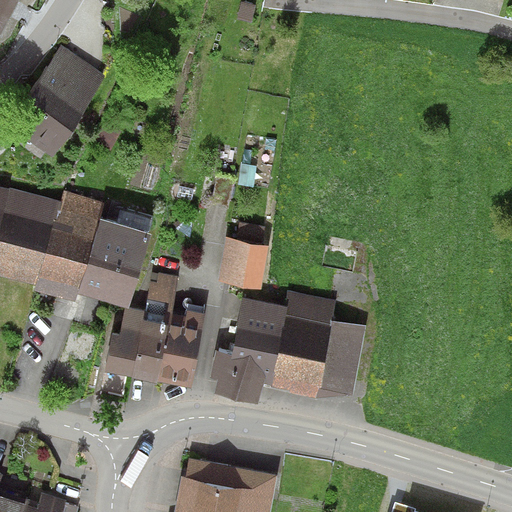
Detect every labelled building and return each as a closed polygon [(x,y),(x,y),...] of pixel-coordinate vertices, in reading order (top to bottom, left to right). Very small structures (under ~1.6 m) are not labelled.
[(0,0),(0,29),(14,0),(0,0)] [(255,4),(240,1),(236,18),(252,21),(255,4)] [(54,46),(5,126),(50,154),(99,74),(54,46)] [(120,128),(106,120),(94,138),(109,147),(120,128)] [(59,198),(4,185),(0,201),(0,273),(34,284),(59,198)] [(105,197),(62,185),(59,198),(34,284),(31,288),(75,300),(78,287),(100,212),(105,197)] [(150,215),(117,205),(114,216),(147,226),(150,215)] [(100,212),(78,287),(126,301),(147,226),(114,216),(100,212)] [(267,241),(224,233),(217,278),(260,285),(267,241)] [(119,328),(109,326),(101,368),(153,378),(165,318),(173,276),(152,272),(144,308),(124,304),(119,328)] [(334,300),(289,291),(287,302),(270,380),(268,387),(314,396),(316,384),(330,318),(334,300)] [(229,348),(215,346),(209,374),(215,375),(212,389),(257,399),(261,378),(270,380),(287,302),(241,292),(229,348)] [(201,324),(165,318),(153,378),(189,385),(201,324)] [(365,325),(330,318),(316,384),(351,391),(365,325)] [(270,511),(277,475),(189,459),(185,477),(182,476),(174,511),(270,511)] [(33,498),(0,487),(0,511),(29,511),(31,505),(33,498)] [(66,511),(71,495),(45,488),(40,508),(31,505),(29,511),(66,511)]
